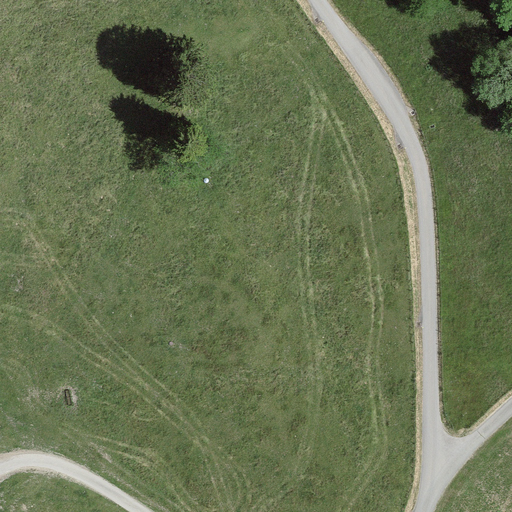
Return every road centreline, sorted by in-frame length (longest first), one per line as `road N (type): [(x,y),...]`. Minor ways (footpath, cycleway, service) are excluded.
road 1 (track): [(440,483),(423,184),(378,83),(320,0)]
road 2 (unclassified): [(511,413),(440,483),(428,511)]
